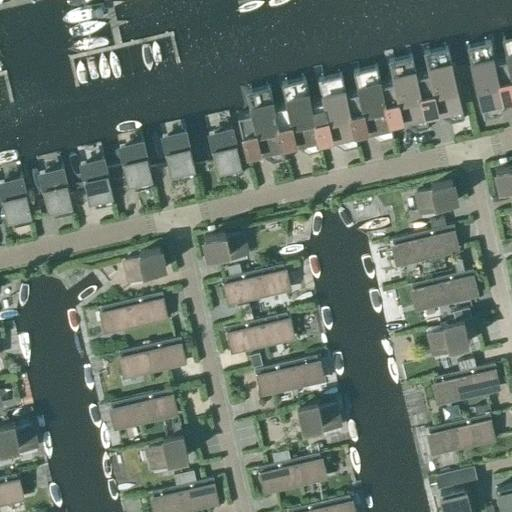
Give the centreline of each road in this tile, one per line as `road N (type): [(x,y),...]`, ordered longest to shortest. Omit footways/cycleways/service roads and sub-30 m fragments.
road 1 (residential): [(174,220),(469,151)]
road 2 (residential): [(241,511),(174,220)]
road 3 (residential): [(511,348),(469,151)]
road 4 (residential): [(0,258),(174,220)]
